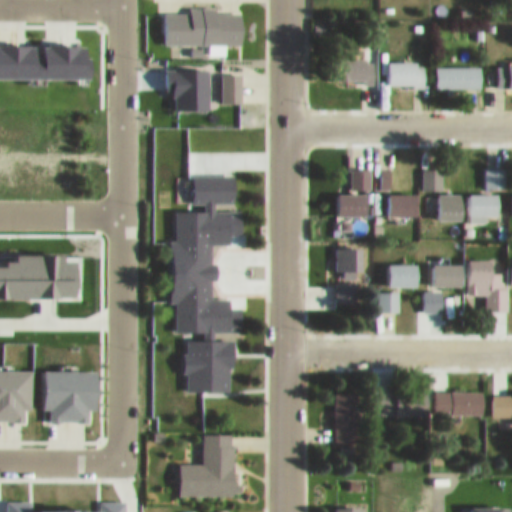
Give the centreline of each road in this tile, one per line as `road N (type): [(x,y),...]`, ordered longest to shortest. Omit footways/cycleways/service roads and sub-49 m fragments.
road 1 (residential): [(284,511),(284,0)]
road 2 (residential): [(121,0),(122,452)]
road 3 (residential): [(511,120),(284,120)]
road 4 (residential): [(511,342),(284,342)]
road 5 (residential): [(0,454),(122,452)]
road 6 (residential): [(122,3),(0,3)]
road 7 (residential): [(121,215),(0,213)]
